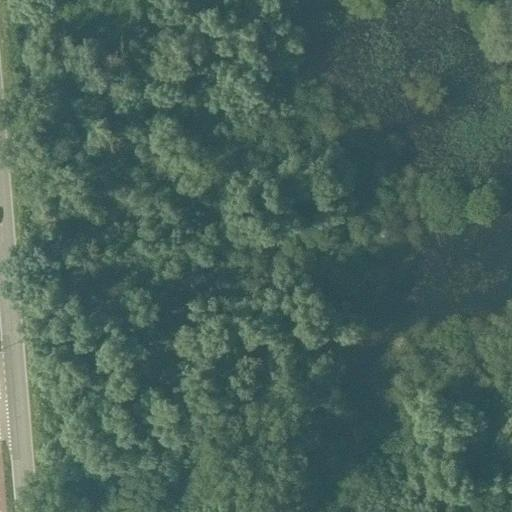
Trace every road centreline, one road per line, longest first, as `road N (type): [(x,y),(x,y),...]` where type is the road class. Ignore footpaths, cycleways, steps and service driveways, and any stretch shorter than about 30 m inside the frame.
road 1 (tertiary): [(15,385),(0,197)]
road 2 (tertiary): [(25,511),(15,385)]
